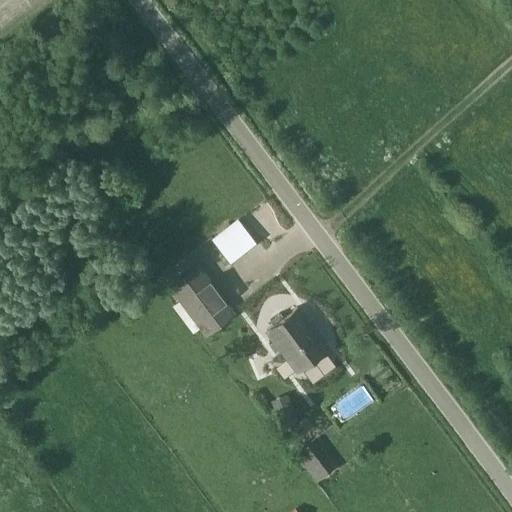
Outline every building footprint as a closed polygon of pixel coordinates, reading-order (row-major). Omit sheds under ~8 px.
[(206,334),(235,313),(199,264),(170,287),(181,302),(176,306),(196,333),(202,328),(206,334)] [(297,370),(327,347),(297,307),(267,330),(297,370)] [(270,414),(276,425),(289,419),(283,407),(270,414)] [(343,455),(320,407),(301,416),(325,464),(343,455)] [(309,480),(319,474),(307,455),(297,462),(309,480)]
